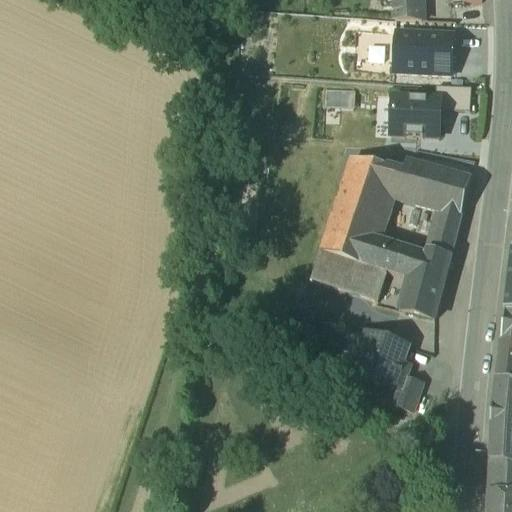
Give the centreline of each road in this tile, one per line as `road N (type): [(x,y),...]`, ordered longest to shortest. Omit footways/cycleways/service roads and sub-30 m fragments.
road 1 (track): [(224,0),(230,317),(360,413),(469,452)]
road 2 (secondary): [(468,511),(509,73)]
